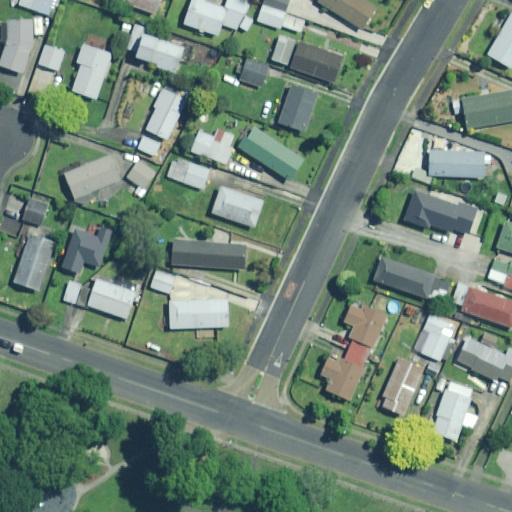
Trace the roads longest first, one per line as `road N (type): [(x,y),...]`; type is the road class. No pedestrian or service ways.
road 1 (unclassified): [(243,419),(371,137),(447,0)]
road 2 (tertiary): [(511,511),(243,419)]
road 3 (tertiary): [(243,419),(0,336)]
